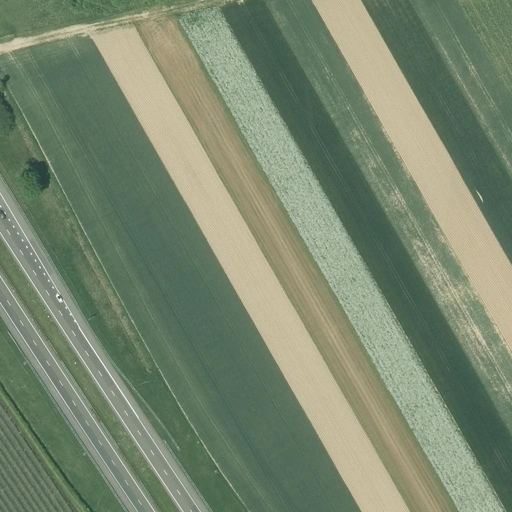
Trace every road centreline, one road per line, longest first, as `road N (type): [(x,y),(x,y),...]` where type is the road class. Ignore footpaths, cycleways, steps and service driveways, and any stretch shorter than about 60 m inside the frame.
road 1 (motorway): [(187,511),(0,218)]
road 2 (motorway): [(0,286),(144,511)]
road 3 (track): [(223,0),(0,47)]
